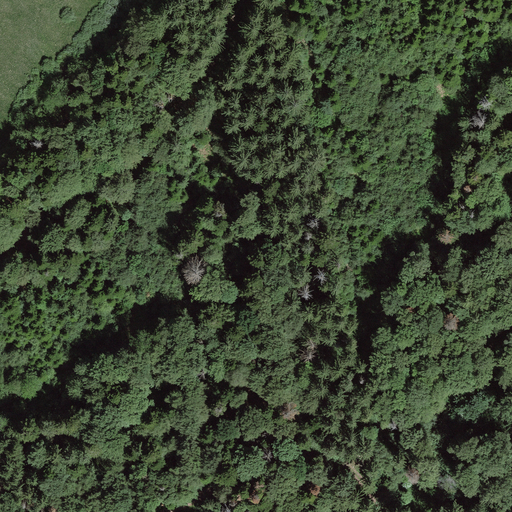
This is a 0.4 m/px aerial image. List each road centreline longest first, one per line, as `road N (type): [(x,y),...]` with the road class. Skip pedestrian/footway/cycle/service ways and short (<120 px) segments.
road 1 (track): [(245,0),(163,144),(0,241)]
road 2 (track): [(159,511),(307,449),(330,451),(385,511)]
